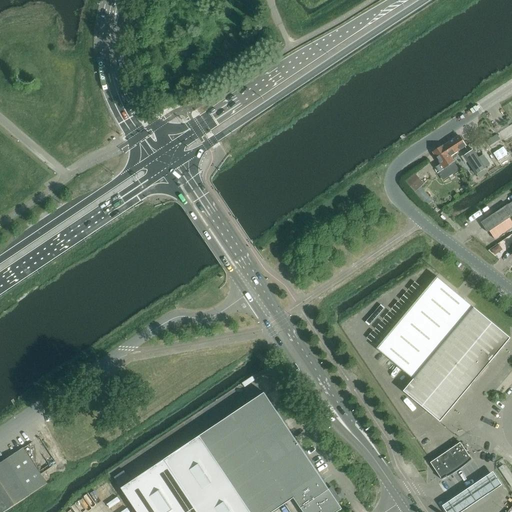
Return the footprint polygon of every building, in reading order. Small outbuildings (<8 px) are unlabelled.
[(459,136),(443,147),(449,155),(451,157),(457,153),(466,147),(459,136)] [(443,147),(433,153),(441,165),(436,168),(439,173),(438,173),(443,180),(458,170),(453,163),(455,162),(451,157),(449,155),(443,147)] [(476,175),(485,169),(473,150),(464,157),(476,175)] [(405,182),(414,192),(424,184),(414,174),(405,182)] [(425,191),(420,196),(419,197),(426,206),(428,204),(433,200),(425,191)] [(487,233),(511,216),(511,202),(481,223),(487,233)] [(499,245),(491,250),(495,255),(500,252),(501,248),(499,245)] [(436,277),(376,349),(413,380),(438,350),(475,381),(510,338),(474,308),(436,277)] [(413,380),(403,392),(440,422),(475,381),(438,350),(413,380)] [(165,461),(122,489),(136,511),(273,511),(285,504),(294,498),(302,511),(337,511),(342,509),(336,500),(283,422),(264,393),(199,436),(200,438),(197,440),(196,438),(165,461)] [(442,480),(449,475),(471,460),(460,443),(452,449),(431,463),(442,480)] [(0,511),(4,511),(47,484),(23,448),(0,463),(0,511)] [(474,484),(461,493),(453,498),(442,505),(446,511),(460,511),(462,511),(501,485),(493,471),(474,484)]
